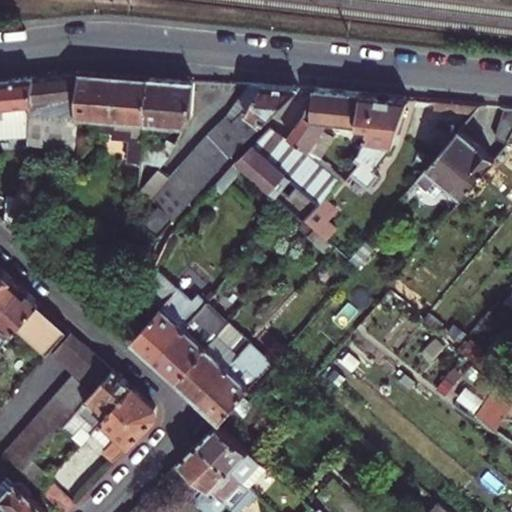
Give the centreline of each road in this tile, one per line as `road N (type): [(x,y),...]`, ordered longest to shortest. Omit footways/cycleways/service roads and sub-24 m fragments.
road 1 (residential): [(511,80),(119,42),(0,49)]
road 2 (residential): [(104,511),(168,443),(180,413),(161,382),(0,233)]
